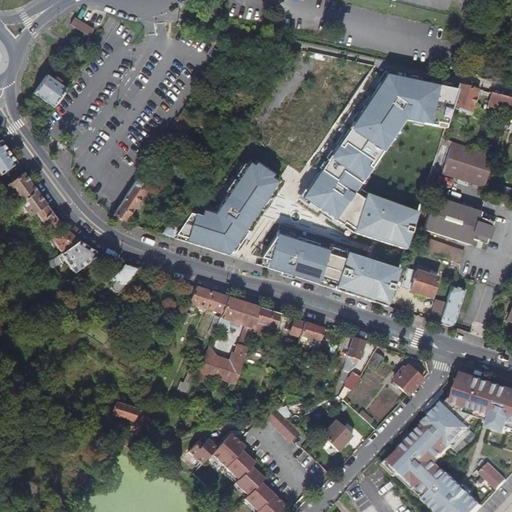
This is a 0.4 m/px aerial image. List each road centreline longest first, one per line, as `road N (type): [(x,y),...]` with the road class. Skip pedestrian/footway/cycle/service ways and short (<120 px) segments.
road 1 (tertiary): [(449,347),(126,248),(74,208),(1,103)]
road 2 (residential): [(311,511),(442,369),(449,347)]
road 3 (residential): [(511,90),(326,51)]
road 4 (track): [(297,119),(299,190),(268,292)]
